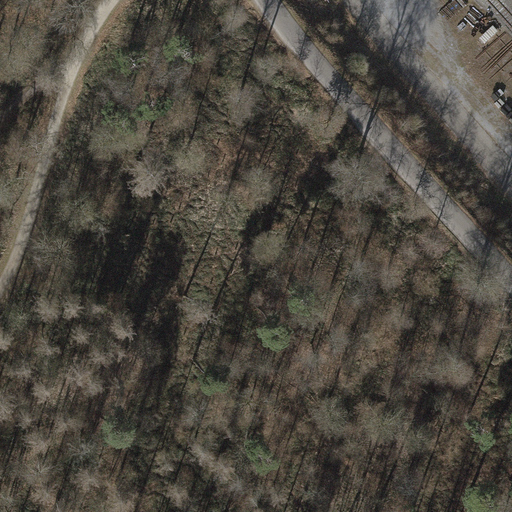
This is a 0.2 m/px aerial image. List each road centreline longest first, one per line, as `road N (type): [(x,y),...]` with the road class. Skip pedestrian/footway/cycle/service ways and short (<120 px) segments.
road 1 (residential): [(271,0),(511,279)]
road 2 (track): [(0,291),(70,75),(109,0)]
